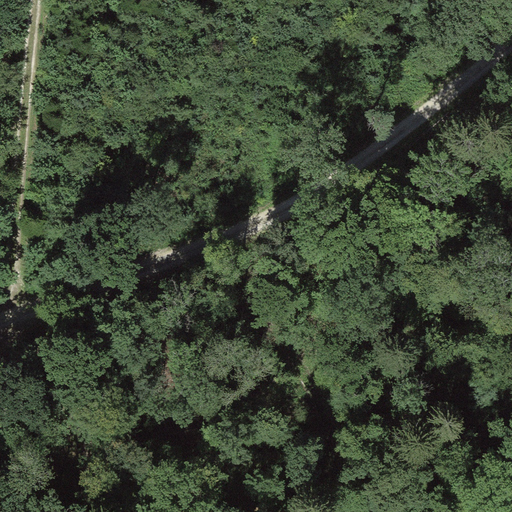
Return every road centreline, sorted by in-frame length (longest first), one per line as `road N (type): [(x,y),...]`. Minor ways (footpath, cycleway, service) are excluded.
road 1 (track): [(0,321),(284,212),(352,170),(511,45)]
road 2 (track): [(37,0),(0,353)]
